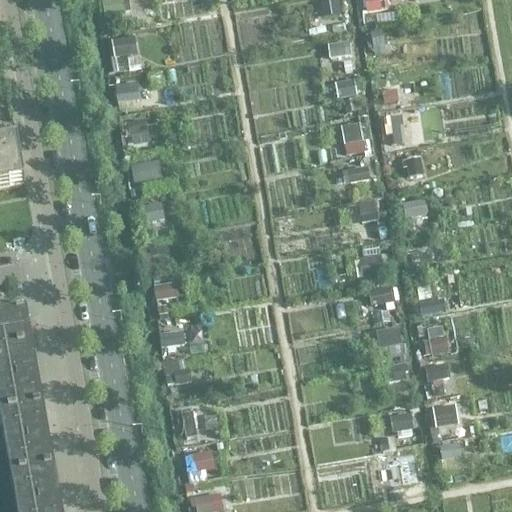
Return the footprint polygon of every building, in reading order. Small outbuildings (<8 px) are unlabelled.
[(390,0),(367,0),(369,13),(391,11),(390,0)] [(117,39),(120,72),(143,70),(140,37),(117,39)] [(332,45),(335,59),(355,55),(352,41),(332,45)] [(338,83),(343,101),(360,96),(355,79),(338,83)] [(121,84),(121,101),(143,100),(142,83),(121,84)] [(410,108),(409,89),(392,90),(393,109),(410,108)] [(424,112),(390,113),(390,133),(412,132),(411,124),(424,123),(424,112)] [(135,145),(151,144),(150,121),(134,122),(135,145)] [(366,149),(363,123),(346,126),(350,151),(366,149)] [(0,191),(24,187),(25,189),(26,189),(18,146),(17,146),(17,147),(0,149),(0,191)] [(164,162),(134,165),(135,183),(165,180),(164,162)] [(371,168),(347,169),(348,182),(372,181),(371,168)] [(408,217),(429,214),(427,200),(406,203),(408,217)] [(378,201),(352,208),(357,225),(383,218),(378,201)] [(147,206),(150,223),(168,221),(165,204),(147,206)] [(361,278),(387,273),(384,254),(357,259),(361,278)] [(186,281),(156,285),(158,301),(188,297),(186,281)] [(374,305),(397,304),(396,289),(373,290),(374,305)] [(0,360),(33,354),(27,321),(0,325),(0,360)] [(448,326),(428,328),(431,355),(451,354),(448,326)] [(383,359),(406,356),(403,327),(380,330),(383,359)] [(164,346),(187,345),(186,333),(163,334),(164,346)] [(33,354),(0,360),(0,419),(1,424),(44,416),(33,354)] [(193,362),(170,361),(170,383),(192,384),(193,362)] [(429,368),(433,387),(454,382),(450,363),(429,368)] [(436,408),(439,427),(461,423),(458,405),(436,408)] [(179,415),(183,438),(200,435),(196,412),(179,415)] [(414,414),(395,417),(398,435),(417,431),(414,414)] [(44,416),(1,424),(12,485),(55,478),(44,416)] [(443,444),(444,462),(465,462),(465,443),(443,444)] [(204,453),(190,456),(194,478),(209,475),(204,453)] [(61,511),(55,478),(12,485),(16,511),(61,511)] [(216,511),(215,495),(195,498),(196,511),(216,511)]
